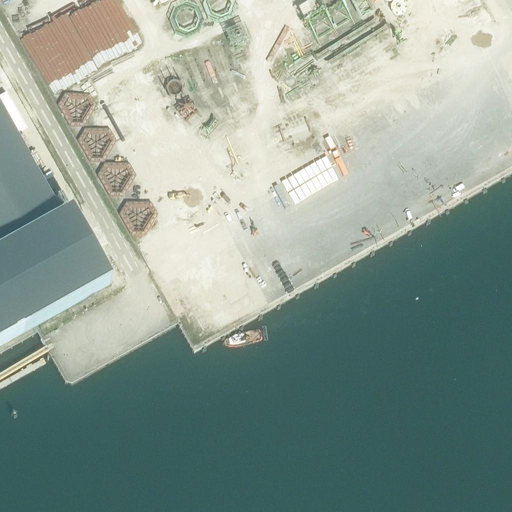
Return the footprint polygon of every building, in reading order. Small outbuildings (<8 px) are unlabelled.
[(75,0),(121,89),(134,82),(91,0),(75,0)] [(172,0),(197,49),(208,44),(186,0),(192,0),(209,34),(219,29),(204,0),(172,0)] [(243,33),(225,0),(212,0),(233,39),(243,33)] [(482,57),(456,0),(440,0),(469,63),(482,57)] [(362,103),(373,100),(370,92),(360,95),(362,103)] [(146,122),(183,189),(194,183),(187,170),(185,171),(143,97),(134,102),(146,122)] [(384,112),(395,106),(390,98),(380,105),(384,112)] [(370,119),(378,115),(375,108),(367,112),(370,119)] [(131,112),(123,117),(130,129),(138,124),(131,112)] [(0,346),(27,331),(28,331),(34,327),(111,285),(72,215),(61,221),(0,113),(0,346)] [(167,121),(189,167),(198,163),(176,116),(167,121)] [(135,137),(190,236),(201,230),(146,131),(135,137)] [(257,162),(267,159),(265,153),(240,162),(244,174),(259,169),(257,162)] [(195,167),(210,207),(221,202),(206,162),(195,167)] [(473,180),(477,177),(473,169),(468,172),(473,180)] [(194,184),(184,190),(204,226),(214,220),(194,184)] [(319,199),(316,191),(308,195),(312,202),(319,199)] [(400,197),(396,198),(400,208),(404,207),(400,197)] [(284,214),(294,214),(294,205),(284,205),(284,214)] [(351,260),(348,253),(373,242),(370,234),(300,264),(306,278),(303,279),(304,280),(351,260)] [(299,272),(256,291),(262,304),(305,285),(299,272)] [(43,324),(37,328),(45,343),(51,340),(43,324)] [(59,343),(53,345),(57,356),(62,354),(59,343)]
